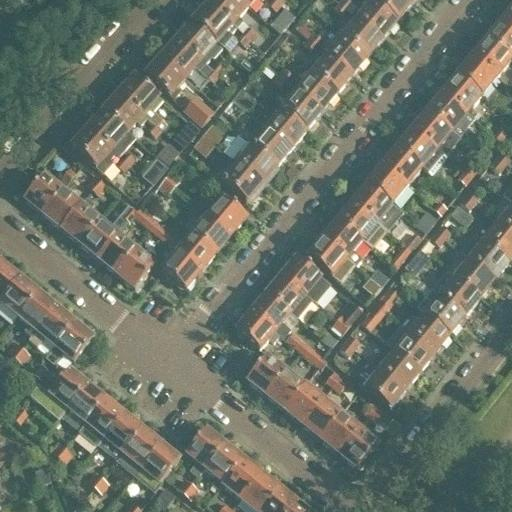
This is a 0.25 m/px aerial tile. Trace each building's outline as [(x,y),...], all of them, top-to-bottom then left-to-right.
[(233,0),(212,0),(206,7),(235,33),(242,38),(248,32),(242,26),(242,25),(238,21),(247,11),(233,0)] [(260,4),(263,0),(233,0),(247,11),(256,1),(260,4)] [(283,0),(275,0),(273,3),(279,9),(286,2),(283,0)] [(344,0),(343,0),(337,8),(344,13),(350,5),(344,0)] [(396,25),(411,7),(402,0),(374,0),(371,4),(396,25)] [(274,15),(279,9),(273,3),(268,9),(274,15)] [(358,11),(351,19),(381,44),(396,25),(371,4),(362,14),(358,11)] [(220,50),(235,33),(206,7),(190,25),(215,47),(216,46),(220,50)] [(339,20),(344,13),(337,8),(332,14),(339,20)] [(511,9),(500,24),(511,33),(511,9)] [(366,62),(381,44),(351,19),(346,26),(350,29),(340,41),(366,62)] [(511,63),(511,61),(511,33),(500,24),(486,42),(511,63)] [(206,57),(215,47),(190,25),(176,42),(205,68),(211,61),(206,57)] [(242,38),(251,46),(257,40),(254,37),(248,32),(242,38)] [(313,37),(307,44),(314,50),(320,42),(313,37)] [(236,45),(243,51),(244,52),(246,50),(257,60),(255,62),(258,64),(264,57),(251,46),(242,38),(236,45)] [(351,80),(366,62),(340,41),(333,50),(328,47),(321,55),(351,80)] [(198,75),(205,68),(176,42),(159,60),(184,82),(194,72),(198,75)] [(496,81),(511,63),(486,42),(471,60),(496,81)] [(308,56),(314,50),(307,44),(302,51),(308,56)] [(335,99),(351,80),(321,55),(315,62),(320,66),(310,77),(335,99)] [(168,101),(184,82),(159,60),(143,79),(168,101)] [(481,99),(496,81),(471,60),(456,78),(481,99)] [(244,62),(240,67),(248,74),(252,69),(244,62)] [(214,87),(226,74),(218,66),(206,79),(214,87)] [(284,73),(277,81),(284,87),(291,79),(284,73)] [(320,117),(335,99),(310,77),(295,96),(320,117)] [(466,118),(481,99),(456,78),(441,97),(466,118)] [(133,79),(117,96),(146,122),(162,104),(133,79)] [(284,87),(277,81),(272,87),(279,93),(284,87)] [(254,102),(241,92),(231,104),(243,114),(254,102)] [(139,130),(146,122),(117,96),(101,114),(126,136),(135,126),(139,130)] [(295,96),(281,113),(280,114),(305,135),(320,117),(295,96)] [(451,136),(466,118),(441,97),(426,115),(451,136)] [(202,130),(211,118),(194,103),(184,114),(202,130)] [(235,125),(243,114),(231,104),(222,115),(235,125)] [(290,154),(305,135),(280,114),(281,113),(277,109),(260,129),(290,154)] [(117,147),(126,136),(101,114),(85,132),(115,158),(121,151),(117,147)] [(451,136),(426,115),(410,133),(436,154),(444,161),(459,142),(451,136)] [(159,122),(153,128),(159,134),(165,127),(159,122)] [(188,126),(173,144),(183,152),(198,134),(188,126)] [(154,141),(159,134),(153,128),(147,135),(154,141)] [(211,128),(202,140),(214,150),(223,138),(211,128)] [(275,172),(290,154),(260,129),(246,147),(275,172)] [(109,164),(115,158),(85,132),(69,151),(102,179),(113,167),(109,164)] [(493,140),(500,146),(505,138),(499,132),(493,140)] [(445,162),(444,161),(436,154),(410,133),(395,151),(420,173),(430,180),(445,162)] [(204,162),(214,150),(202,140),(192,152),(204,162)] [(500,146),(493,140),(488,147),(494,152),(500,146)] [(178,155),(167,146),(155,159),(166,168),(178,155)] [(260,190),(275,172),(246,147),(231,165),(260,190)] [(477,159),(484,165),(492,155),(484,149),(477,159)] [(405,191),(420,173),(395,151),(380,170),(405,191)] [(500,155),(494,161),(505,170),(510,164),(500,155)] [(127,157),(121,164),(128,170),(134,163),(127,157)] [(498,178),(505,170),(494,161),(488,169),(498,178)] [(122,176),(128,170),(121,164),(116,170),(122,176)] [(245,208),(260,190),(231,165),(216,183),(245,208)] [(391,208),(405,191),(380,170),(365,188),(391,209),(391,208)] [(470,182),(475,175),(469,170),(463,177),(470,182)] [(68,172),(59,183),(66,188),(75,177),(68,172)] [(151,188),(157,181),(146,172),(140,179),(151,188)] [(163,184),(173,192),(179,186),(168,177),(163,184)] [(464,190),(470,182),(463,177),(457,184),(464,190)] [(66,188),(59,183),(55,188),(42,178),(22,203),(41,217),(61,193),(62,194),(66,188)] [(99,184),(94,179),(85,189),(91,194),(99,184)] [(106,190),(99,184),(91,194),(98,200),(106,190)] [(173,192),(163,184),(157,190),(168,199),(173,192)] [(391,208),(391,209),(365,188),(350,206),(376,227),(385,235),(385,234),(388,236),(403,217),(391,208)] [(470,192),(465,199),(474,207),(479,200),(470,192)] [(79,208),(62,194),(61,193),(41,217),(59,232),(79,208)] [(468,214),(474,207),(465,199),(459,206),(468,214)] [(221,200),(205,219),(230,239),(245,220),(221,200)] [(80,208),(79,208),(59,232),(78,247),(98,223),(88,215),(93,209),(85,202),(80,208)] [(385,235),(376,227),(350,206),(335,225),(360,246),(361,245),(371,252),(385,235)] [(433,213),(440,219),(446,211),(439,206),(433,213)] [(511,236),(511,208),(498,225),(511,236)] [(457,210),(450,219),(465,230),(471,222),(457,210)] [(136,216),(129,211),(121,221),(128,227),(133,220),(132,220),(136,216)] [(132,220),(133,220),(141,227),(147,220),(138,213),(136,216),(132,220)] [(427,214),(415,229),(425,237),(437,223),(427,214)] [(215,258),(230,239),(205,219),(190,238),(215,258)] [(141,227),(149,234),(155,227),(147,220),(141,227)] [(96,262),(117,238),(98,223),(78,247),(96,262)] [(352,256),(360,246),(335,225),(320,243),(346,263),(356,270),(362,263),(352,256)] [(509,265),(511,261),(511,236),(498,225),(483,245),(509,265)] [(149,234),(158,241),(164,234),(155,227),(149,234)] [(439,229),(434,236),(444,244),(449,237),(439,229)] [(173,242),(164,234),(158,241),(167,249),(173,242)] [(438,251),(444,244),(434,236),(428,243),(438,251)] [(404,250),(410,255),(420,242),(414,237),(404,250)] [(134,252),(117,238),(96,262),(114,276),(134,252)] [(199,276),(215,258),(190,238),(182,247),(174,241),(173,242),(167,249),(176,256),(175,256),(199,276)] [(330,282),(346,263),(320,243),(305,261),(330,282)] [(494,284),(509,265),(483,245),(468,263),(494,284)] [(410,255),(404,250),(399,256),(405,262),(410,255)] [(134,252),(114,276),(134,293),(154,268),(134,252)] [(184,295),(199,276),(175,256),(160,275),(184,295)] [(494,284),(468,263),(462,258),(456,266),(461,271),(452,282),(479,303),(494,284)] [(329,288),(296,261),(281,280),(312,306),(313,307),(329,288)] [(409,265),(403,273),(414,281),(417,283),(425,273),(412,262),(409,265)] [(0,266),(0,303),(19,281),(0,266)] [(408,288),(414,281),(403,273),(398,279),(408,288)] [(380,292),(386,285),(377,277),(371,284),(380,292)] [(312,306),(281,280),(265,298),(298,325),(297,324),(312,306)] [(37,297),(19,281),(0,303),(0,307),(17,321),(37,297)] [(464,321),(479,303),(452,282),(444,292),(438,286),(431,295),(464,321)] [(361,293),(371,302),(380,292),(371,284),(369,283),(361,293)] [(448,340),(464,321),(431,295),(425,302),(432,307),(422,319),(448,340)] [(31,342),(36,336),(56,312),(37,297),(17,321),(28,330),(23,336),(31,342)] [(298,325),(265,298),(250,317),(279,341),(280,340),(283,343),(298,325)] [(379,302),(373,310),(383,318),(389,311),(379,302)] [(354,308),(353,308),(343,321),(340,319),(335,325),(345,334),(349,329),(361,315),(354,308)] [(378,324),(383,318),(373,310),(369,316),(378,324)] [(36,336),(31,342),(28,345),(36,352),(43,342),(53,351),(74,327),(56,312),(36,336)] [(258,354),(268,342),(274,347),(279,341),(250,317),(235,335),(258,354)] [(433,359),(448,340),(422,319),(415,328),(409,323),(401,332),(408,337),(407,338),(433,359)] [(345,334),(335,325),(330,332),(339,340),(345,334)] [(93,342),(74,327),(53,351),(73,366),(93,342)] [(419,377),(433,359),(407,338),(408,337),(401,332),(397,338),(403,343),(394,355),(393,356),(419,377)] [(285,345),(294,352),(300,345),(291,338),(285,345)] [(348,339),(343,346),(353,354),(359,347),(348,339)] [(294,352),(303,359),(308,352),(300,345),(294,352)] [(348,361),(353,354),(343,346),(338,353),(348,361)] [(13,362),(22,353),(16,347),(8,358),(13,362)] [(404,395),(419,377),(393,356),(394,355),(387,349),(371,368),(378,374),(404,395)] [(317,359),(308,352),(303,359),(311,366),(317,359)] [(13,362),(20,368),(28,358),(22,353),(13,362)] [(264,399),(284,374),(265,359),(245,383),(264,399)] [(317,359),(311,366),(320,373),(326,366),(317,359)] [(40,367),(32,377),(38,383),(46,373),(40,367)] [(363,393),(389,414),(404,395),(378,374),(371,368),(370,367),(363,376),(371,382),(363,393)] [(38,389),(28,401),(57,424),(60,421),(59,420),(87,388),(67,373),(48,397),(38,389)] [(264,399),(283,414),(303,389),(284,374),(264,399)] [(339,381),(333,376),(325,386),(331,391),(339,381)] [(346,386),(339,381),(331,391),(338,397),(346,386)] [(106,404),(87,388),(59,420),(60,421),(78,436),(85,428),(106,404)] [(304,390),(303,389),(283,414),(301,428),(322,403),(305,389),(304,390)] [(301,428),(319,443),(340,417),(322,403),(301,428)] [(124,418),(106,404),(85,428),(103,443),(124,418)] [(375,411),(369,405),(361,415),(367,420),(375,411)] [(382,416),(375,411),(367,420),(375,426),(382,416)] [(26,417),(20,412),(12,422),(18,427),(26,417)] [(358,432),(340,417),(319,443),(337,458),(358,432)] [(116,465),(122,458),(143,434),(124,418),(103,443),(114,451),(108,459),(116,465)] [(85,430),(79,436),(96,451),(101,445),(85,430)] [(358,432),(337,458),(356,474),(377,448),(358,432)] [(197,482),(204,473),(224,449),(204,433),(184,457),(196,466),(189,475),(197,482)] [(160,448),(143,434),(122,458),(140,472),(160,448)] [(8,447),(0,450),(0,463),(13,459),(8,447)] [(56,462),(64,452),(58,447),(50,458),(56,462)] [(160,448),(140,472),(159,488),(179,463),(160,448)] [(243,464),(224,449),(204,473),(216,482),(211,488),(217,494),(222,488),(223,488),(243,464)] [(64,452),(56,462),(63,468),(71,458),(64,452)] [(261,479),(243,464),(223,488),(222,490),(240,504),(261,479)] [(92,492),(101,482),(95,477),(87,487),(92,492)] [(240,504),(249,511),(263,511),(279,493),(261,479),(240,504)] [(101,482),(92,492),(100,498),(108,487),(101,482)] [(183,498),(190,489),(184,483),(176,493),(183,498)] [(183,498),(190,504),(198,495),(190,489),(183,498)] [(165,493),(154,508),(158,511),(166,511),(175,501),(165,493)] [(294,511),(298,508),(279,493),(263,511),(294,511)]
